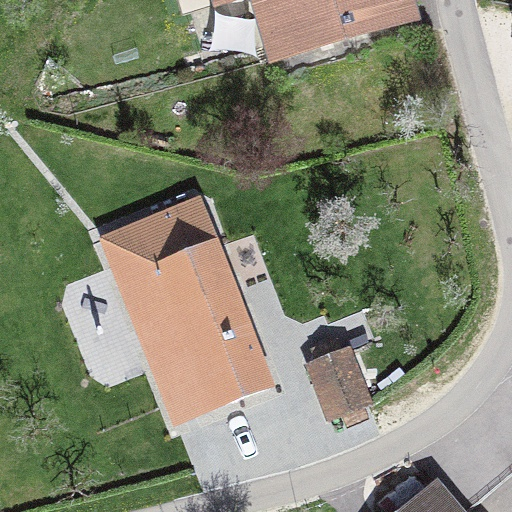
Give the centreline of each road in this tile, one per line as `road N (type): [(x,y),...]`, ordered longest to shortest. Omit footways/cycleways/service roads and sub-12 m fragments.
road 1 (unclassified): [(511,342),(446,410),(361,461),(183,511)]
road 2 (unclassified): [(464,0),(511,212)]
